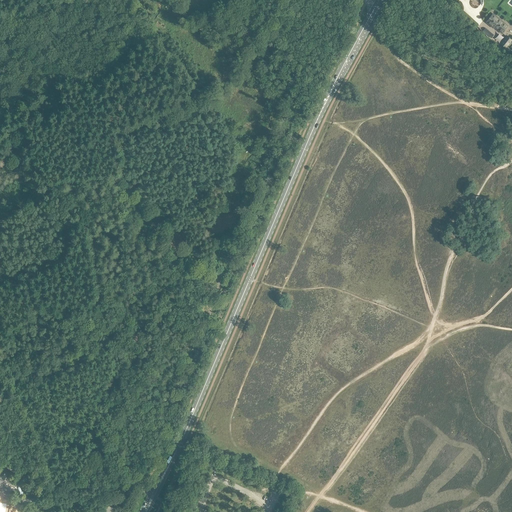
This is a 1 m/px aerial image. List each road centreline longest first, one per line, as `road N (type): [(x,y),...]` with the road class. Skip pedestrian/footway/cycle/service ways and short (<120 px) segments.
road 1 (secondary): [(146,511),(316,120),(377,5)]
road 2 (track): [(332,122),(372,153),(407,199),(436,329)]
road 3 (track): [(431,339),(310,511)]
road 4 (track): [(511,107),(459,102),(332,122)]
